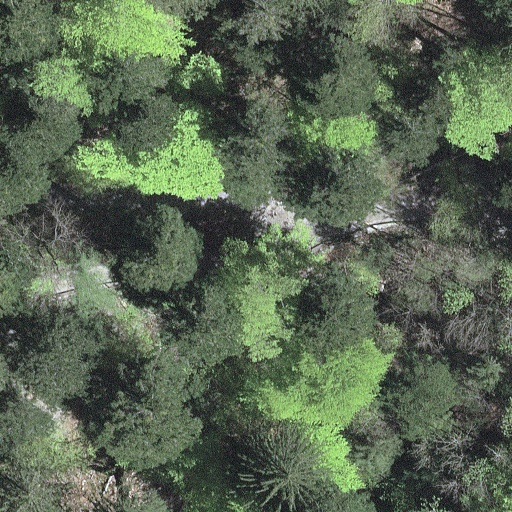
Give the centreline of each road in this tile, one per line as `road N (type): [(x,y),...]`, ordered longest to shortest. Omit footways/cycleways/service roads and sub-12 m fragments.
road 1 (track): [(511,213),(326,215),(274,246),(49,277),(0,298)]
road 2 (track): [(326,215),(0,180)]
